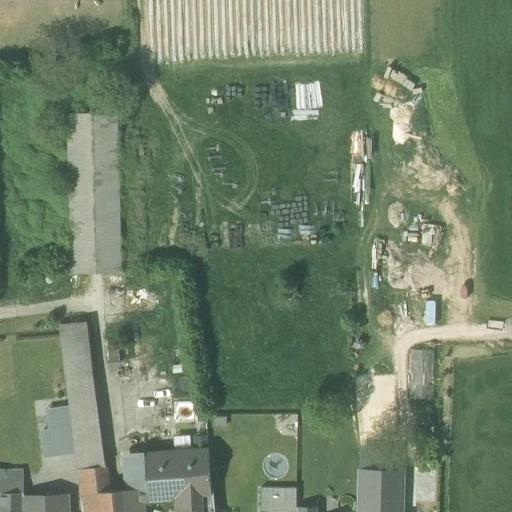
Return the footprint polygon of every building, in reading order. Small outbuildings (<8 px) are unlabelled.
[(68,113),(71,272),(120,271),(117,112),(68,113)] [(60,330),(66,379),(94,374),(88,326),(60,330)] [(431,399),(431,328),(407,327),(407,399),(431,399)] [(110,491),(94,374),(66,379),(69,405),(75,453),(77,469),(80,493),(110,491)] [(42,430),(46,457),(75,453),(69,405),(49,408),(52,429),(42,430)] [(208,457),(207,447),(145,450),(145,456),(148,502),(178,499),(211,497),(211,492),(208,457)] [(359,453),(359,469),(397,471),(397,454),(359,453)] [(148,502),(145,456),(122,457),(126,489),(133,511),(145,511),(144,501),(148,502)] [(21,469),(5,470),(5,479),(0,479),(0,511),(23,511),(23,500),(21,469)] [(359,469),(359,499),(387,500),(386,511),(402,511),(403,471),(397,471),(359,469)] [(260,511),(296,511),(296,488),(260,488),(260,511)] [(133,511),(126,489),(110,491),(80,493),(81,511),(133,511)] [(212,511),(211,497),(178,499),(178,511),(212,511)] [(66,511),(66,498),(23,500),(23,511),(66,511)] [(359,499),(358,511),(386,511),(387,500),(359,499)]
